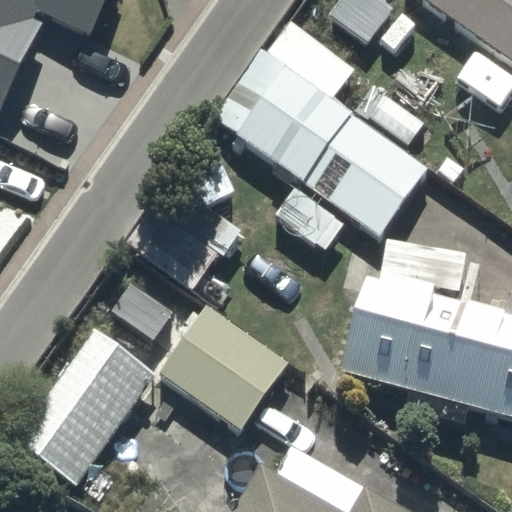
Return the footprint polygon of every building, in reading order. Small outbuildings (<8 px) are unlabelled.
[(0,0),(0,110),(43,19),(89,40),(107,0),(0,0)] [(349,0),(328,28),(365,56),(376,42),(382,47),(402,22),(396,17),(398,14),(384,3),(386,0),(349,0)] [(511,0),(409,0),(511,72),(511,0)] [(312,53),(289,36),(267,65),(332,112),(353,83),(341,74),(352,59),(323,38),(312,53)] [(383,250),(428,186),(263,70),(218,134),(383,250)] [(288,200),(269,226),(318,261),(336,234),(288,200)] [(154,222),(128,257),(195,305),(201,296),(218,308),(228,293),(211,280),(219,269),(154,222)] [(511,341),(375,302),(349,390),(511,437),(511,341)] [(208,321),(159,388),(239,447),(289,380),(208,321)] [(14,455),(74,498),(150,391),(90,348),(14,455)] [(262,484),(244,511),(371,511),(291,463),(274,491),(262,484)]
